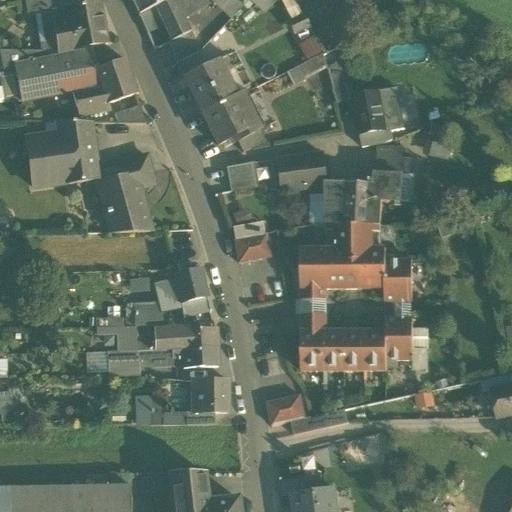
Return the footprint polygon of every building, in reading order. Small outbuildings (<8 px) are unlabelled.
[(23,0),(27,18),(34,16),(51,13),(50,12),(48,0),(23,0)] [(130,0),(138,15),(154,8),(168,1),(167,0),(130,0)] [(171,0),(167,0),(168,1),(154,8),(164,27),(171,42),(171,43),(189,35),(171,0)] [(174,0),(184,21),(213,5),(207,0),(174,0)] [(216,8),(223,0),(207,0),(213,5),(216,8)] [(233,0),(223,0),(216,8),(230,21),(242,8),(233,0)] [(252,0),(249,3),(262,16),(278,0),(252,0)] [(291,0),(278,0),(290,22),(301,15),(291,0)] [(50,12),(51,13),(57,53),(57,54),(107,45),(99,3),(50,12)] [(154,8),(138,15),(147,35),(164,27),(154,8)] [(45,54),(57,53),(51,13),(34,16),(40,54),(45,54)] [(168,43),(177,63),(197,54),(189,35),(171,43),(171,42),(168,43)] [(297,47),(306,63),(321,55),(323,53),(314,37),(297,47)] [(20,103),(71,93),(99,88),(95,71),(91,52),(46,61),(13,67),(13,68),(20,103)] [(0,57),(0,60),(2,70),(13,68),(13,67),(46,61),(45,54),(0,57)] [(292,86),(326,68),(325,67),(321,55),(306,63),(286,74),(292,86)] [(183,79),(201,115),(234,98),(223,76),(232,71),(225,57),(216,62),(183,79)] [(124,61),(95,71),(99,88),(107,106),(136,96),(124,61)] [(337,63),(325,67),(326,68),(329,81),(342,77),(337,63)] [(0,85),(3,104),(20,103),(13,68),(2,70),(3,75),(0,75),(0,85)] [(342,77),(329,81),(337,104),(349,100),(342,77)] [(107,106),(99,88),(71,93),(78,119),(110,113),(107,106)] [(377,93),(377,94),(377,95),(379,95),(384,125),(389,124),(390,134),(391,133),(404,131),(400,110),(398,98),(397,90),(377,93)] [(392,142),(391,133),(390,134),(389,124),(384,125),(379,95),(377,95),(377,94),(352,98),(362,149),(383,145),(392,142)] [(240,95),(234,98),(201,115),(217,147),(227,142),(232,140),(234,144),(237,143),(259,132),(240,95)] [(415,95),(398,98),(400,110),(418,107),(415,95)] [(117,125),(145,125),(139,108),(114,117),(117,125)] [(25,140),(32,189),(65,185),(65,186),(95,182),(97,181),(96,176),(96,171),(89,125),(88,125),(56,124),(58,136),(25,140)] [(237,143),(242,154),(264,143),(259,132),(237,143)] [(453,142),(428,135),(423,155),(449,162),(453,142)] [(309,191),(326,189),(326,184),(322,154),(277,160),(281,194),(286,194),(290,197),(297,196),(300,192),(309,191)] [(121,164),(125,179),(150,173),(146,157),(121,163),(121,164)] [(396,178),(402,178),(402,176),(403,162),(389,161),(377,161),(377,162),(376,175),(397,177),(396,178)] [(98,187),(112,235),(149,234),(149,231),(137,190),(153,186),(150,173),(125,179),(121,164),(105,168),(107,174),(96,176),(97,181),(95,182),(96,188),(98,187)] [(226,170),(230,193),(258,188),(253,165),(226,170)] [(373,186),(358,185),(356,226),(379,227),(379,225),(380,225),(381,204),(395,204),(396,178),(397,177),(376,175),(373,175),(373,186)] [(415,176),(402,176),(402,178),(396,178),(395,204),(415,204),(415,176)] [(326,226),(356,226),(358,185),(326,184),(326,189),(326,226)] [(326,189),(309,191),(308,229),(326,226),(326,189)] [(231,215),(236,228),(252,221),(247,209),(231,215)] [(7,215),(0,218),(0,234),(13,229),(7,215)] [(437,226),(442,240),(463,232),(458,219),(437,226)] [(232,228),(234,241),(264,236),(262,223),(236,228),(232,228)] [(380,227),(379,227),(356,226),(326,226),(326,251),(300,251),(301,302),(326,302),(326,291),(384,291),(384,298),(391,298),(391,304),(395,304),(410,304),(412,304),(412,262),(386,262),(385,250),(380,251),(380,227)] [(394,227),(380,227),(380,251),(385,250),(394,250),(394,227)] [(234,241),(238,265),(272,259),(268,236),(264,236),(234,241)] [(181,309),(183,319),(210,312),(199,271),(173,277),(174,282),(181,309)] [(181,309),(174,282),(156,286),(163,313),(181,309)] [(150,287),(130,287),(131,301),(151,301),(150,287)] [(326,302),(301,302),(301,317),(314,317),(313,333),(326,333),(326,302)] [(133,315),(159,314),(156,304),(132,305),(133,315)] [(410,304),(395,304),(395,320),(410,320),(410,304)] [(133,315),(133,329),(135,329),(147,328),(161,328),(161,314),(159,314),(133,315)] [(301,333),(313,333),(314,317),(301,317),(301,333)] [(95,320),(95,330),(123,329),(123,320),(95,320)] [(395,320),(392,320),(392,325),(385,326),(385,333),(359,333),(326,333),(313,333),(301,333),(301,373),(386,374),(386,362),(412,362),(412,349),(412,331),(412,320),(410,320),(395,320)] [(135,329),(136,353),(148,353),(147,334),(147,328),(135,329)] [(135,329),(133,329),(123,329),(95,330),(96,338),(116,337),(116,354),(117,354),(136,353),(135,329)] [(171,352),(171,355),(197,354),(197,349),(215,349),(214,330),(147,334),(148,353),(171,352)] [(428,331),(412,331),(412,349),(428,349),(428,331)] [(216,369),(215,349),(197,349),(197,354),(171,355),(171,360),(171,361),(175,361),(175,369),(175,370),(182,370),(182,371),(216,369)] [(412,349),(412,362),(412,372),(428,372),(428,349),(412,349)] [(150,361),(171,360),(171,355),(171,352),(148,353),(136,353),(137,361),(150,361)] [(137,361),(136,353),(117,354),(118,373),(138,373),(137,361)] [(86,375),(108,374),(107,354),(85,354),(86,375)] [(118,373),(117,354),(116,354),(107,354),(108,374),(108,379),(138,379),(138,373),(118,373)] [(171,360),(150,361),(151,370),(175,369),(175,361),(171,361),(171,360)] [(482,394),(492,392),(511,388),(509,376),(480,383),(482,394)] [(214,415),(228,414),(228,382),(192,383),(192,414),(192,415),(214,415)] [(492,392),(498,419),(511,416),(511,387),(511,388),(492,392)] [(11,391),(0,391),(0,415),(13,415),(11,391)] [(431,392),(415,396),(418,411),(435,408),(431,392)] [(149,427),(162,427),(162,414),(161,397),(148,398),(149,415),(149,427)] [(267,405),(272,428),(305,420),(300,397),(267,405)] [(149,415),(148,398),(134,398),(135,427),(149,427),(149,415)] [(345,412),(326,416),(291,424),(294,437),(329,429),(348,425),(345,412)] [(186,426),(186,414),(162,414),(162,427),(186,426)] [(186,414),(186,426),(214,426),(214,415),(192,415),(192,414),(186,414)] [(289,467),(291,475),(301,473),(299,465),(289,467)] [(207,511),(207,503),(203,474),(169,475),(172,511),(207,511)] [(129,511),(129,488),(9,490),(8,511),(129,511)] [(0,511),(8,511),(9,490),(0,489),(0,511)] [(335,511),(333,492),(294,497),(295,511),(335,511)] [(238,511),(237,500),(207,503),(207,511),(238,511)]
